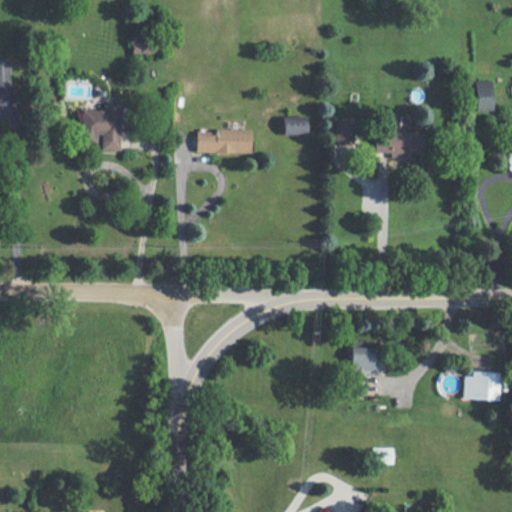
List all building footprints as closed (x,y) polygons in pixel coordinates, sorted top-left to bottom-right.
[(131,53),(155,52),(154,36),(130,36),(131,53)] [(8,58),(0,58),(0,85),(8,85),(8,58)] [(490,79),(473,80),(475,110),(491,109),(490,79)] [(118,149),(119,103),(101,103),(101,109),(81,108),(80,141),(98,141),(98,148),(118,149)] [(282,134),(306,133),(305,115),(281,116),(282,134)] [(353,142),(352,119),(333,120),(333,142),(353,142)] [(249,152),(250,130),(195,129),(194,151),(249,152)] [(424,152),(423,131),(373,132),(373,152),(388,151),(389,157),(405,156),(405,153),(424,152)] [(365,394),(365,371),(376,371),(376,340),(348,340),(349,394),(365,394)] [(497,399),(498,371),(470,370),(470,375),(462,375),(461,398),(497,399)] [(392,447),(370,446),(370,463),(392,463),(392,447)]
